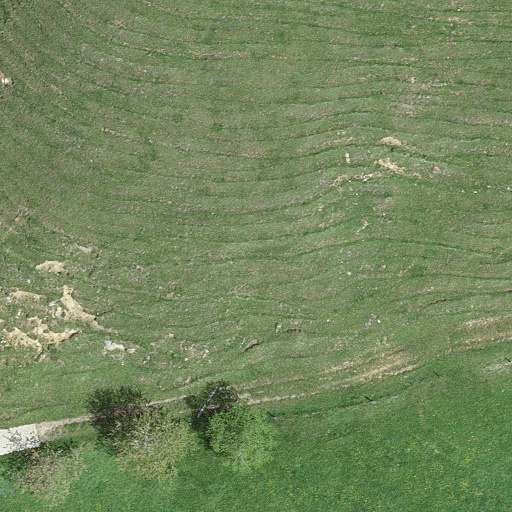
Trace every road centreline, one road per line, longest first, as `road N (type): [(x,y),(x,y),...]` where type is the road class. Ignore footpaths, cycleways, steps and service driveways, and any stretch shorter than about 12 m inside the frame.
road 1 (track): [(511,330),(140,413)]
road 2 (track): [(0,435),(140,413)]
